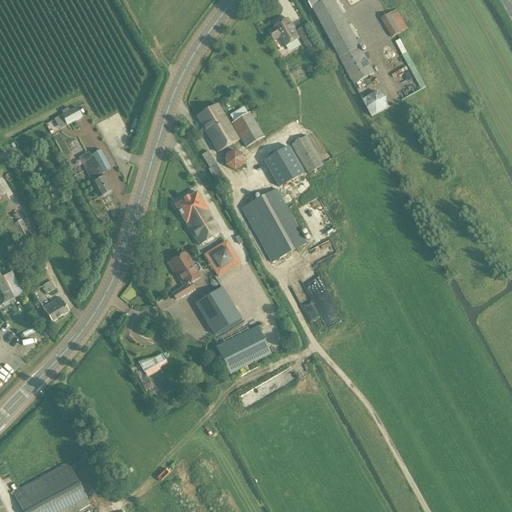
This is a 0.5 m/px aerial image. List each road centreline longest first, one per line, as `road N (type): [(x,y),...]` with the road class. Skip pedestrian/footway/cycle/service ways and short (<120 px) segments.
road 1 (primary): [(0,419),(80,335),(104,296),(179,77),(232,0)]
road 2 (track): [(426,511),(369,408),(315,348)]
